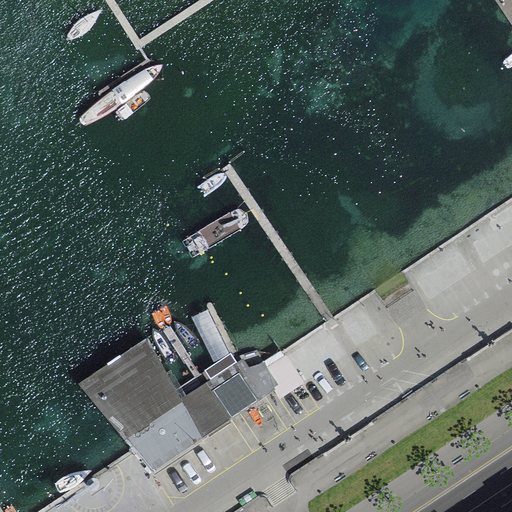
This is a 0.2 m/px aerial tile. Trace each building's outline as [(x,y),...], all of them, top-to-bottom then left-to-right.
[(511,206),(511,205),(468,233),(474,243),(470,246),(482,264),(511,243),(511,206)] [(214,361),(231,353),(208,308),(193,316),(214,361)] [(348,353),(329,325),(306,340),(289,351),(286,353),(305,381),(348,353)] [(184,390),(181,386),(171,370),(168,372),(148,337),(80,382),(134,445),(187,408),(182,396),(187,394),(184,390)] [(187,408),(250,366),(244,357),(239,361),(238,361),(232,352),(207,369),(210,373),(213,377),(187,394),(182,396),(187,408)] [(267,366),(275,389),(274,390),(280,398),(305,381),(286,353),(267,366)] [(250,366),(134,445),(155,469),(274,390),(275,389),(267,366),(265,361),(250,366)]
